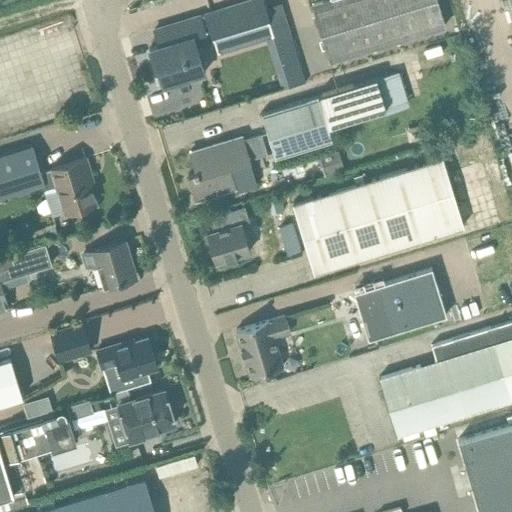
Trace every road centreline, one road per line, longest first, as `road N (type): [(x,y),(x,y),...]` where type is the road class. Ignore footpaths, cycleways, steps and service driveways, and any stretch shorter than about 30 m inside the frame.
road 1 (unclassified): [(250,511),(102,32),(116,0)]
road 2 (unknown): [(297,511),(414,471),(439,476),(454,511)]
road 3 (unknown): [(175,270),(0,329)]
road 4 (unknown): [(216,403),(387,348)]
